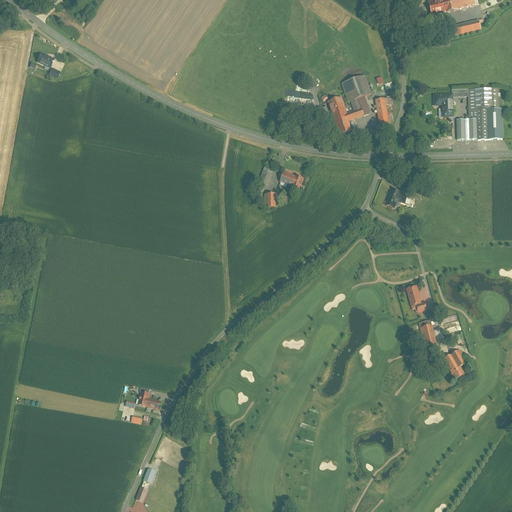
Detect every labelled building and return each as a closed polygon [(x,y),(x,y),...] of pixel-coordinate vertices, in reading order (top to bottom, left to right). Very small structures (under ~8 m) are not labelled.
[(442,0),(429,3),(432,17),(446,14),(442,0)] [(442,0),(446,14),(458,11),(455,0),(442,0)] [(455,0),(458,11),(475,7),(473,0),(455,0)] [(475,22),(452,28),(454,36),(477,31),(475,22)] [(54,60),(41,54),(37,62),(50,68),(52,64),(54,60)] [(60,73),(51,69),(49,75),(57,79),(60,73)] [(342,84),(343,87),(349,103),(351,102),(354,112),(361,109),(358,100),(365,98),(371,95),(365,77),(342,84)] [(498,90),(468,91),(468,98),(468,99),(469,121),(457,121),(457,142),(488,141),(502,141),(501,110),(498,110),(498,90)] [(433,96),(433,108),(441,107),(442,118),(453,117),(453,99),(453,95),(452,95),(433,96)] [(365,98),(358,100),(361,109),(364,117),(371,114),(365,98)] [(341,99),(329,103),(334,119),(346,114),(341,99)] [(392,99),(385,100),(386,107),(393,106),(392,99)] [(385,100),(376,101),(380,128),(389,126),(386,107),(385,100)] [(346,114),(334,119),(340,136),(352,132),(349,122),(364,117),(361,109),(354,112),(346,115),(346,114)] [(321,123),(308,121),(307,131),(320,132),(321,123)] [(383,135),(359,136),(359,144),(383,143),(383,135)] [(272,174),(264,172),(258,187),(266,190),(272,174)] [(295,178),(284,174),(281,183),(281,182),(288,185),(287,185),(292,187),(296,178),(295,178)] [(427,174),(409,175),(409,188),(420,188),(420,184),(427,184),(427,174)] [(303,180),(295,177),(295,178),(296,178),(292,187),(296,189),(298,188),(300,189),(303,180)] [(400,194),(392,191),(386,206),(395,209),(397,202),(405,205),(407,197),(400,195),(400,194)] [(278,195),(265,196),(265,208),(278,208),(278,195)] [(417,288),(407,291),(411,305),(416,304),(418,314),(427,312),(425,303),(421,304),(417,293),(418,292),(417,288)] [(430,321),(419,324),(426,352),(437,349),(432,326),(435,325),(434,322),(431,323),(430,321)] [(434,373),(424,349),(418,352),(428,375),(434,373)] [(460,351),(443,361),(449,371),(466,361),(460,351)] [(466,361),(449,371),(455,381),(465,375),(461,368),(467,364),(466,361)] [(149,395),(141,394),(139,402),(141,402),(140,406),(148,408),(158,411),(160,403),(150,400),(149,400),(150,396),(149,395)] [(149,470),(144,481),(150,484),(154,472),(149,470)] [(141,489),(137,501),(143,503),(147,491),(141,489)]
